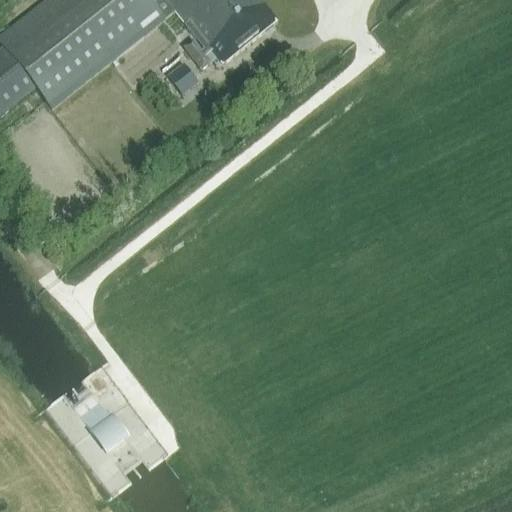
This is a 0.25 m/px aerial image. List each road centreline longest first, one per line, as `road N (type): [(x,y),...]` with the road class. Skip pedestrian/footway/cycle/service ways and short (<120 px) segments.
road 1 (track): [(352,13),(372,56),(111,264),(72,306)]
road 2 (track): [(53,286),(164,435)]
